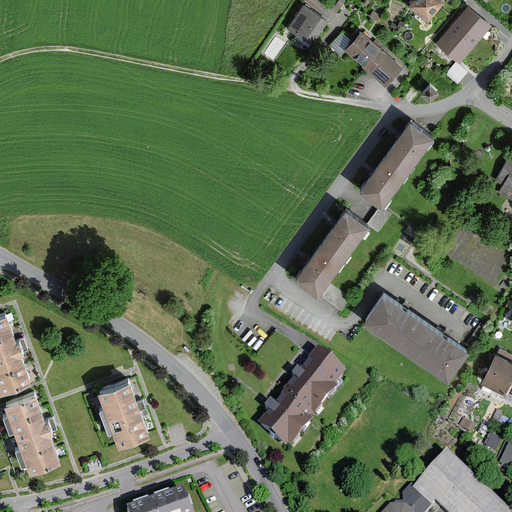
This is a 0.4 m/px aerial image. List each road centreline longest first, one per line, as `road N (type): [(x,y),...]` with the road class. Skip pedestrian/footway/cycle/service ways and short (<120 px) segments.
road 1 (track): [(0,59),(61,48),(298,92)]
road 2 (residential): [(0,257),(168,359),(236,435)]
road 3 (residential): [(268,276),(395,109),(430,110),(474,95)]
road 4 (residential): [(268,276),(341,322),(352,321),(383,278),(466,335)]
road 5 (residential): [(236,435),(0,506)]
